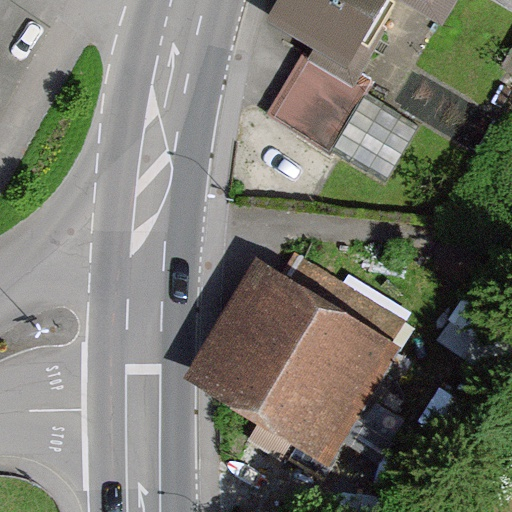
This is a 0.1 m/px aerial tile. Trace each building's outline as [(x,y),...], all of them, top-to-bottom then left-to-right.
[(393,0),(276,0),(257,33),(344,84),(393,0)] [(419,0),(445,15),(453,0),(419,0)] [(511,0),(474,0),(469,9),(511,32),(511,0)] [(360,103),(296,67),(262,125),(326,162),(360,103)] [(280,288),(252,270),(174,388),(318,482),(394,367),(373,354),(389,329),(294,267),(280,288)]
